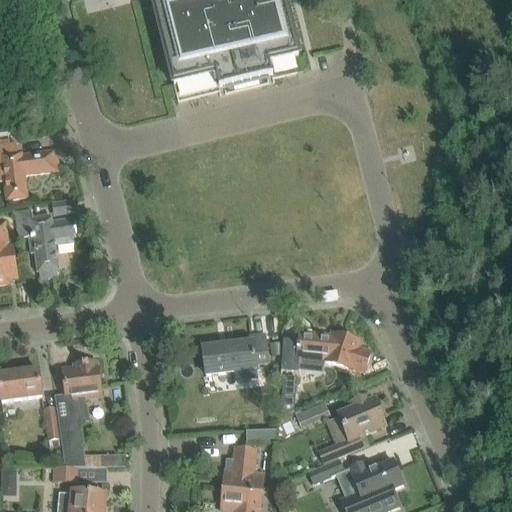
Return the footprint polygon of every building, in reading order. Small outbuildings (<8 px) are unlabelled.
[(314,0),(147,0),(170,93),(327,54),(314,0)] [(12,113),(0,114),(0,138),(15,136),(12,113)] [(0,175),(5,181),(8,203),(26,200),(22,174),(27,173),(28,178),(59,174),(56,154),(20,159),(20,158),(18,159),(16,148),(0,150),(0,175)] [(32,213),(16,215),(19,241),(29,240),(31,251),(36,251),(41,282),(58,280),(54,246),(56,246),(56,247),(58,249),(74,247),(76,245),(75,240),(76,240),(75,233),(77,233),(76,229),(75,229),(74,222),(51,225),(50,219),(33,221),(32,213)] [(0,287),(10,286),(8,271),(15,270),(12,249),(9,249),(5,224),(0,225),(0,287)] [(284,335),(282,358),(294,359),(295,336),(284,335)] [(372,353),(359,348),(360,345),(332,336),(329,343),(299,340),(297,360),(326,364),(325,366),(351,373),(351,372),(364,376),(372,353)] [(265,338),(238,342),(238,348),(203,352),(206,378),(234,375),(236,384),(257,381),(255,367),(268,366),(265,338)] [(74,371),(63,373),(66,398),(55,400),(66,470),(86,470),(79,426),(89,425),(85,398),(101,396),(97,366),(74,369),(74,371)] [(42,401),(39,373),(0,378),(0,393),(2,406),(42,401)] [(370,405),(368,398),(349,406),(352,412),(337,418),(347,443),(318,455),(322,467),(362,451),(358,441),(386,429),(374,403),(370,405)] [(60,441),(56,409),(42,411),(46,443),(60,441)] [(251,417),(250,430),(273,431),(274,418),(251,417)] [(276,433),(246,434),(247,448),(276,447),(276,433)] [(261,511),(264,477),(254,476),(257,453),(235,451),(234,464),(236,465),(235,474),(225,473),(221,511),(261,511)] [(338,462),(308,474),(314,487),(337,477),(343,475),(338,462)] [(369,474),(366,466),(349,473),(343,475),(337,477),(347,501),(341,504),(344,511),(393,511),(399,510),(392,493),(403,488),(393,464),(369,474)] [(55,470),(55,483),(77,483),(77,470),(55,470)] [(2,471),(2,486),(17,486),(17,472),(2,471)] [(104,511),(105,499),(73,495),(72,497),(58,496),(57,511),(104,511)]
